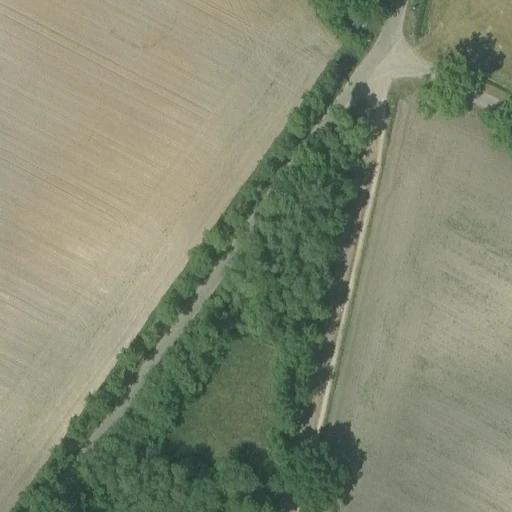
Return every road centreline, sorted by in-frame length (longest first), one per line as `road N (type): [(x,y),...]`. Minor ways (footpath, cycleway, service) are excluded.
road 1 (unclassified): [(45,511),(382,48)]
road 2 (track): [(288,511),(382,48)]
road 3 (unclassified): [(511,116),(382,48)]
